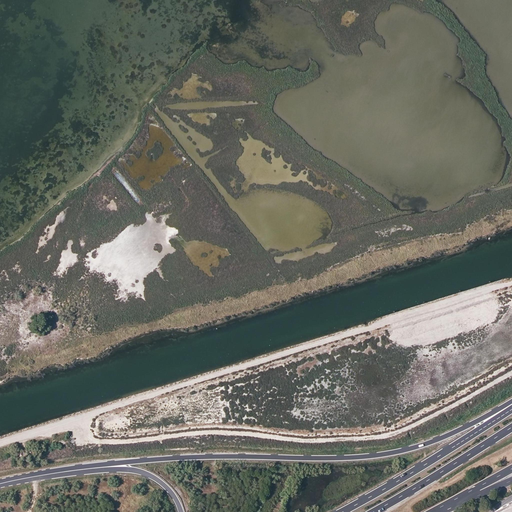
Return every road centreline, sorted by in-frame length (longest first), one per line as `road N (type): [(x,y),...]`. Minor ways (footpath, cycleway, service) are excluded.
road 1 (track): [(511,283),(0,441)]
road 2 (trunk): [(511,401),(432,442),(368,456),(209,456),(94,467)]
road 3 (trunk): [(511,408),(341,511)]
road 4 (trunk): [(372,511),(511,426)]
